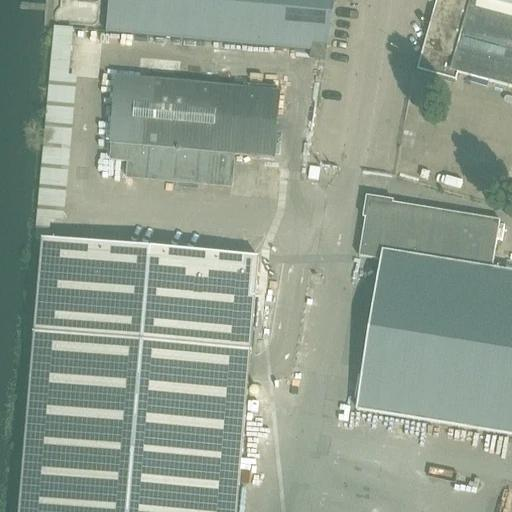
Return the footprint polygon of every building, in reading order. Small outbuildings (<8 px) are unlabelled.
[(312,51),(313,42),(327,44),(334,0),(109,0),(106,33),(312,51)] [(511,0),(437,0),(420,63),(418,70),(456,81),(458,73),(511,88),(511,0)] [(324,61),(327,44),(313,42),(312,51),(310,60),(324,61)] [(126,178),(231,187),(233,155),(274,159),(280,93),(117,78),(111,144),(112,144),(111,161),(127,163),(126,178)] [(511,435),(511,271),(492,268),(499,222),(368,200),(359,258),(382,262),(380,273),(379,281),(358,410),(511,435)] [(44,239),(20,511),(237,511),(259,258),(242,257),(196,254),(150,250),(62,241),(49,240),(44,239)]
